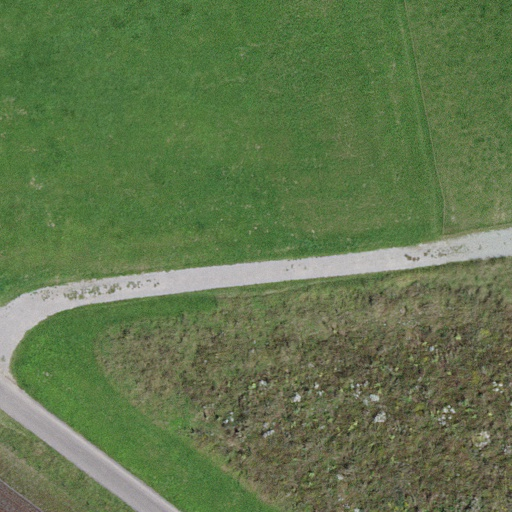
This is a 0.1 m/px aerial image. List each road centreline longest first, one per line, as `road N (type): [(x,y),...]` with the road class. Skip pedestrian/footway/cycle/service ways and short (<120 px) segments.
road 1 (track): [(511,236),(94,289),(40,301),(0,330)]
road 2 (track): [(158,511),(0,392)]
